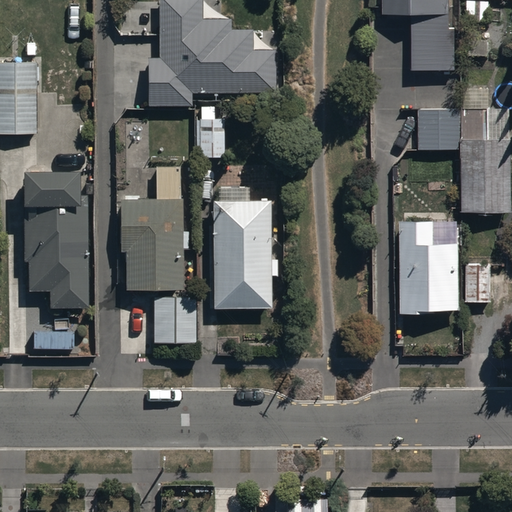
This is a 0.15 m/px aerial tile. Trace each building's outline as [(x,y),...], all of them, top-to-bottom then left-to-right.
[(146,52),(147,102),(191,101),(191,87),(272,86),(272,44),(253,44),(253,23),(229,23),(229,15),(200,16),(200,0),(156,0),(157,52),(146,52)] [(450,0),(383,0),(382,11),(395,12),(412,14),(452,16),(450,0)] [(487,0),(464,0),(464,18),(487,18),(487,0)] [(454,66),(452,16),(412,14),(412,42),(413,68),(454,66)] [(35,57),(0,56),(0,127),(35,128),(35,57)] [(419,146),(463,144),(462,104),(418,106),(418,126),(419,146)] [(194,114),(194,152),(224,152),(224,114),(194,114)] [(510,139),(464,140),(465,213),(511,213),(510,139)] [(77,159),(24,160),(25,255),(28,255),(28,284),(49,284),(49,301),(86,301),(85,188),(78,188),(77,159)] [(406,159),(406,180),(450,180),(450,159),(406,159)] [(154,195),(118,195),(118,242),(122,242),(122,284),(179,284),(179,162),(154,162),(154,195)] [(210,184),(211,304),(271,304),(271,273),(275,273),(275,250),(269,250),(269,193),(245,193),(245,184),(210,184)] [(401,212),(402,305),(459,304),(458,211),(401,212)] [(490,259),(465,258),(464,297),(489,297),(490,259)] [(195,293),(152,292),(151,338),(194,338),(195,293)] [(327,511),(327,498),(287,500),(287,511),(327,511)]
